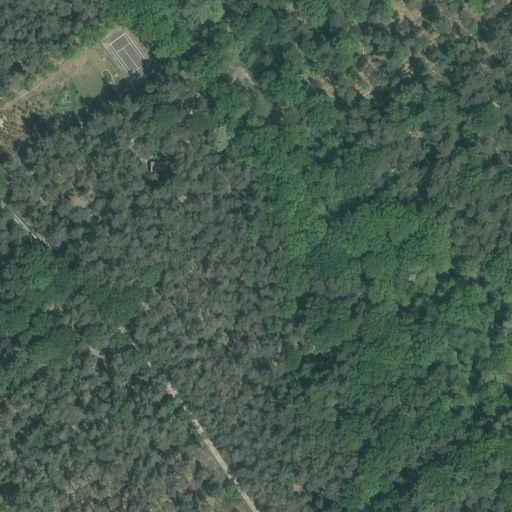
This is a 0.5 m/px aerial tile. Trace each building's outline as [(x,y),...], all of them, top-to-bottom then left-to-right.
[(392,135),(393,134),(395,133),(396,135),(399,133),(399,131),(400,131),(396,121),(386,126),(392,135)] [(171,128),(175,132),(179,128),(175,124),(171,128)] [(171,163),(151,163),(151,172),(171,172),(171,163)] [(268,201),(263,204),(268,213),(274,210),(273,210),(275,209),(274,207),(272,208),(268,201)] [(337,418),(342,430),(347,428),(342,416),(337,418)] [(394,471),(393,469),(387,473),(389,477),(397,471),(396,469),(394,471)] [(380,487),(371,492),(375,498),(384,492),(382,490),(383,490),(382,488),(381,489),(380,487)] [(490,503),(484,511),(491,511),(495,506),(490,503)]
